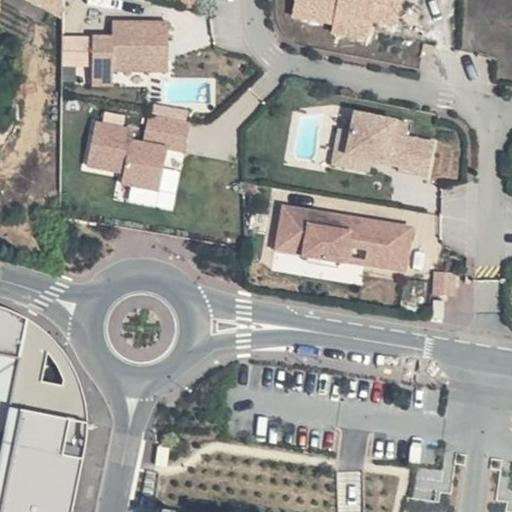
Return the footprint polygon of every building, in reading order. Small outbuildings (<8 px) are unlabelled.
[(297,0),(294,17),(335,23),(333,33),(373,40),(376,20),(401,24),(405,0),(297,0)] [(85,37),(64,37),(63,72),(85,72),(142,74),(143,22),(86,20),(85,37)] [(85,72),(63,72),(63,87),(84,87),(85,72)] [(93,123),(88,167),(126,171),(124,184),(163,189),(168,146),(188,148),(192,110),(150,105),(147,129),(93,123)] [(345,107),(336,166),(375,171),(376,165),(433,174),(439,137),(411,133),(414,117),(345,107)] [(276,255),(410,271),(416,220),(283,204),(276,255)] [(435,294),(457,295),(458,270),(436,269),(435,294)] [(0,511),(73,511),(90,415),(54,409),(59,382),(40,379),(41,373),(20,370),(31,306),(0,300),(0,511)]
